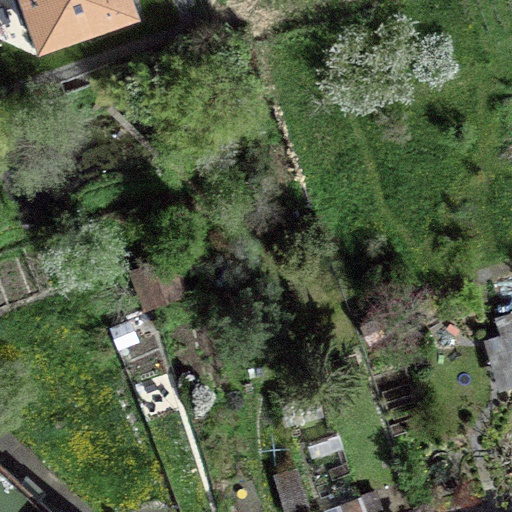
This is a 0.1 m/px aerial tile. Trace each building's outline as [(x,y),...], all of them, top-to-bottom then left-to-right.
[(14,0),(23,23),(40,31),(43,41),(135,8),(132,0),(14,0)] [(146,306),(184,289),(171,256),(132,271),(146,306)] [(511,312),(499,317),(510,358),(511,357),(511,312)] [(0,511),(53,511),(0,463),(0,511)] [(297,469),(275,475),(286,511),(304,511),(309,511),(297,469)] [(381,511),(374,490),(360,495),(365,511),(381,511)] [(365,511),(360,495),(341,499),(342,505),(344,511),(365,511)]
